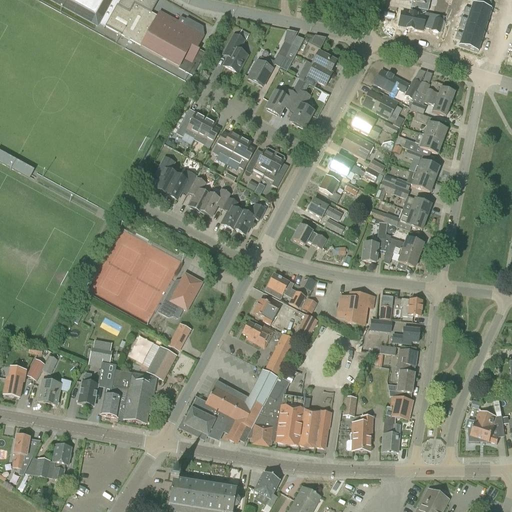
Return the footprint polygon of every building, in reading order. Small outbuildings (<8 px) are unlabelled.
[(140,48),(140,49),(192,77),(205,55),(197,50),(204,37),(202,29),(186,20),(185,22),(180,19),(178,23),(159,13),(157,18),(133,5),(128,14),(117,8),(121,0),(44,0),(97,28),(98,25),(103,28),(102,30),(104,30),(105,28),(140,48)] [(429,7),(429,0),(405,0),(405,2),(411,3),(410,9),(423,12),(425,6),(429,7)] [(491,11),(468,4),(466,9),(461,7),(459,12),(465,14),(488,22),(491,11)] [(401,14),(398,27),(422,32),(424,22),(433,24),(431,33),(439,34),(444,18),(424,14),(424,18),(401,14)] [(462,24),(484,32),(488,22),(465,14),(463,20),(457,18),(456,23),(462,24)] [(460,30),(458,35),(481,42),(484,32),(462,24),(456,23),(454,28),(460,30)] [(478,53),(481,42),(452,33),(451,38),(457,40),(455,45),(478,53)] [(237,75),(247,57),(239,53),(244,42),(233,36),(227,47),(232,50),(223,68),(237,75)] [(292,48),(286,59),(292,63),(303,41),(296,38),(291,47),(292,48)] [(292,48),(291,47),(284,43),(273,63),(269,61),(268,62),(260,58),(258,62),(257,61),(246,80),(262,89),(272,70),(274,66),(279,69),(284,59),(286,59),(292,48)] [(311,66),(331,77),(332,76),(330,75),(337,63),(318,53),(312,65),(311,66)] [(311,66),(312,65),(306,62),(296,80),(314,89),(317,84),(325,89),(331,77),(311,66)] [(403,95),(408,86),(381,72),(374,87),(391,95),(394,90),(403,95)] [(411,100),(414,93),(418,83),(413,81),(404,97),(411,100)] [(414,93),(450,107),(454,95),(453,94),(454,92),(453,90),(447,88),(446,89),(445,91),(440,90),(439,95),(434,93),(434,92),(428,90),(429,87),(421,84),(421,85),(418,83),(414,93)] [(279,118),(284,109),(288,112),(289,113),(298,97),(297,96),(299,91),(300,91),(301,90),(295,87),(292,93),(286,90),(283,97),(274,93),(265,111),(279,118)] [(298,97),(289,113),(293,115),(289,123),(304,132),(314,113),(305,109),(311,98),(300,91),(299,91),(297,96),(298,97)] [(445,119),(450,107),(414,93),(411,100),(412,100),(413,104),(410,103),(408,106),(409,107),(408,110),(410,110),(409,112),(416,114),(416,115),(422,117),(422,116),(425,107),(423,106),(423,105),(429,107),(429,106),(434,108),(432,114),(445,119)] [(388,99),(386,103),(375,97),(375,98),(369,95),(363,107),(369,110),(369,111),(388,121),(395,107),(397,103),(388,99)] [(196,136),(205,119),(195,114),(189,111),(176,135),(182,139),(184,135),(194,141),(196,137),(196,136)] [(428,119),(422,116),(422,117),(416,115),(413,122),(425,127),(428,119)] [(375,129),(372,128),(374,124),(358,116),(351,130),(367,138),(368,137),(376,141),(381,132),(375,128),(375,129)] [(396,118),(392,126),(399,130),(399,129),(403,121),(396,118)] [(196,136),(196,137),(206,142),(202,149),(208,152),(220,130),(215,127),(216,125),(205,119),(196,136)] [(394,137),(398,130),(386,123),(382,130),(394,137)] [(423,137),(442,144),(446,132),(428,125),(424,137),(423,137)] [(228,159),(240,138),(231,133),(229,136),(224,145),(218,141),(215,147),(216,147),(212,154),(217,157),(219,154),(228,159)] [(423,137),(424,137),(418,135),(414,144),(397,138),(394,147),(402,150),(402,149),(401,149),(407,151),(407,152),(415,155),(417,149),(437,156),(442,144),(423,137)] [(365,163),(372,148),(348,136),(341,149),(353,155),(353,156),(365,163)] [(245,156),(250,147),(252,144),(240,138),(228,159),(239,165),(238,168),(243,171),(250,159),(245,156)] [(251,175),(252,172),(263,177),(276,154),(268,149),(266,150),(265,151),(264,151),(262,154),(256,151),(245,172),(251,175)] [(0,164),(29,180),(34,171),(0,152),(0,164)] [(421,157),(415,155),(407,152),(404,159),(418,164),(421,157)] [(276,154),(263,177),(273,183),(271,186),(276,189),(288,168),(283,165),(285,162),(283,161),(284,160),(284,158),(276,154)] [(165,197),(176,176),(171,173),(175,164),(164,158),(153,178),(159,181),(154,191),(165,197)] [(349,173),(358,177),(361,171),(336,158),(332,165),(331,164),(328,170),(330,171),(329,171),(345,180),(349,173)] [(368,168),(383,176),(384,175),(382,174),(385,168),(372,161),(368,168)] [(416,175),(434,182),(438,170),(420,163),(416,175)] [(367,169),(364,174),(362,179),(373,185),(374,184),(378,175),(368,169),(367,169)] [(186,197),(197,178),(186,172),(182,179),(176,176),(165,197),(177,203),(181,195),(186,197)] [(429,194),(434,182),(416,175),(411,188),(429,194)] [(381,183),(409,193),(407,192),(410,185),(396,180),(385,176),(382,183),(381,183)] [(198,214),(209,194),(202,191),(206,185),(196,179),(197,178),(186,197),(187,197),(188,196),(192,198),(187,208),(198,214)] [(337,205),(341,198),(333,194),(338,185),(325,178),(318,192),(328,197),(327,199),(337,205)] [(248,189),(255,192),(257,186),(250,183),(248,189)] [(406,202),(409,193),(381,183),(378,192),(389,196),(389,195),(406,202)] [(258,184),(255,194),(261,196),(265,186),(258,184)] [(359,199),(362,194),(358,192),(358,191),(347,185),(344,191),(355,197),(359,199)] [(222,211),(230,196),(221,191),(216,199),(209,194),(198,214),(200,215),(200,214),(211,220),(217,209),(222,211)] [(232,233),(243,213),(236,209),(238,205),(229,200),(231,196),(230,196),(222,211),(227,214),(220,226),(232,233)] [(409,214),(426,220),(431,207),(408,199),(406,205),(412,208),(410,213),(409,214)] [(330,220),(334,212),(313,201),(307,213),(321,221),(324,216),(330,220)] [(243,213),(232,233),(233,233),(234,232),(245,238),(249,229),(252,231),(254,226),(252,225),(254,220),(259,223),(265,211),(254,205),(249,216),(243,213)] [(409,214),(410,213),(402,210),(398,220),(385,215),(372,210),(369,218),(371,219),(371,220),(386,226),(386,225),(395,229),(397,223),(422,232),(426,220),(409,214)] [(344,237),(347,232),(344,230),(344,229),(328,220),(324,228),(340,236),(341,235),(344,237)] [(385,236),(386,226),(371,220),(369,225),(374,227),(375,225),(378,226),(376,242),(370,241),(370,246),(363,245),(361,263),(376,265),(377,252),(382,253),(383,244),(384,235),(385,236)] [(316,236),(312,234),(299,227),(292,241),(304,248),(306,244),(321,252),(326,242),(316,236)] [(391,238),(385,236),(384,235),(383,244),(400,251),(419,258),(423,246),(406,239),(404,245),(390,240),(391,238)] [(383,244),(382,253),(385,254),(383,264),(389,266),(393,256),(395,249),(383,244)] [(345,257),(345,249),(338,249),(335,249),(335,256),(338,256),(338,257),(345,257)] [(414,270),(419,258),(400,251),(397,257),(399,258),(397,264),(414,270)] [(184,312),(188,304),(191,299),(193,300),(201,285),(184,275),(170,300),(172,305),(184,312)] [(290,299),(293,293),(286,289),(288,284),(274,276),(267,289),(281,297),(282,295),(290,299)] [(299,312),(303,304),(306,299),(294,293),(287,305),(299,312)] [(373,311),(375,299),(349,295),(348,300),(340,299),(337,319),(345,320),(344,325),(346,325),(345,333),(362,335),(363,328),(364,328),(367,310),(373,311)] [(311,315),(317,305),(307,300),(302,310),(311,315)] [(272,308),(266,304),(260,301),(252,315),(262,320),(261,322),(270,327),(279,311),(272,308)] [(403,309),(402,318),(408,319),(408,318),(420,319),(422,303),(409,302),(401,301),(401,302),(401,309),(403,309)] [(392,310),(390,309),(380,308),(378,321),(390,323),(392,310)] [(305,346),(318,323),(305,316),(293,339),(305,346)] [(418,345),(419,331),(403,329),(404,324),(374,321),(373,333),(392,335),(391,345),(411,347),(411,345),(418,345)] [(261,349),(269,335),(248,324),(242,336),(247,339),(246,341),(261,349)] [(180,326),(168,348),(178,353),(190,331),(180,326)] [(277,377),(294,342),(282,337),(265,371),(277,377)] [(45,357),(46,349),(29,347),(28,355),(45,357)] [(395,357),(396,349),(380,347),(379,355),(395,357)] [(110,352),(93,349),(91,349),(89,360),(109,364),(112,353),(110,352)] [(399,374),(396,393),(388,392),(389,398),(391,399),(392,398),(399,399),(399,394),(411,396),(414,376),(415,368),(415,369),(417,354),(398,352),(395,374),(399,374)] [(154,376),(153,378),(156,380),(163,383),(177,358),(166,353),(164,356),(160,354),(151,370),(149,374),(154,376)] [(50,376),(57,362),(49,358),(42,372),(50,376)] [(36,382),(44,366),(35,361),(26,376),(36,382)] [(24,385),(26,373),(10,370),(8,380),(6,380),(3,397),(19,400),(22,384),(24,385)] [(155,388),(156,380),(153,378),(131,374),(130,375),(114,372),(111,388),(112,388),(110,398),(103,397),(100,417),(118,420),(118,419),(123,420),(123,422),(146,426),(149,410),(151,410),(155,388)] [(246,440),(248,440),(260,419),(278,380),(263,372),(248,400),(216,384),(206,404),(196,400),(191,410),(183,426),(217,444),(223,434),(228,436),(227,437),(238,443),(239,442),(244,444),(246,440)] [(260,419),(248,440),(251,441),(250,444),(270,447),(271,444),(275,444),(275,445),(298,448),(315,451),(315,450),(324,451),(327,431),(328,431),(331,414),(308,411),(310,401),(305,400),(285,398),(286,391),(289,384),(290,385),(293,379),(283,374),(280,380),(279,379),(278,380),(260,419)] [(93,408),(97,387),(89,386),(91,376),(85,375),(83,385),(81,385),(79,396),(77,396),(76,402),(78,403),(77,405),(82,406),(82,407),(88,408),(88,407),(93,408)] [(56,408),(60,386),(41,382),(37,404),(56,408)] [(324,406),(319,405),(319,412),(331,412),(332,394),(324,394),(324,406)] [(354,419),(356,400),(344,398),(342,417),(354,419)] [(413,403),(399,399),(392,398),(391,399),(389,410),(386,409),(384,418),(408,424),(413,403)] [(479,444),(479,441),(483,443),(483,444),(489,444),(490,444),(497,446),(499,440),(497,439),(505,438),(502,417),(497,419),(479,413),(476,423),(475,423),(472,430),(468,430),(468,444),(479,444)] [(371,441),(372,419),(360,419),(360,425),(351,425),(351,438),(352,438),(352,442),(348,442),(346,443),(346,450),(347,452),(351,452),(351,453),(370,454),(370,441),(371,441)] [(399,437),(400,428),(392,427),(391,437),(382,436),(381,454),(390,455),(392,456),(395,456),(396,455),(398,455),(399,437)] [(24,475),(33,457),(27,456),(29,440),(16,438),(13,456),(14,456),(12,469),(18,471),(18,474),(24,475)] [(68,468),(71,450),(55,447),(52,464),(50,463),(37,460),(37,461),(32,460),(17,491),(21,493),(23,489),(22,489),(29,477),(52,481),(62,483),(65,467),(68,468)] [(170,496),(168,507),(170,507),(168,511),(232,511),(233,510),(234,510),(238,507),(239,502),(236,498),(235,497),(236,491),(227,489),(228,484),(179,477),(179,475),(176,474),(173,474),(170,473),(169,482),(172,482),(170,492),(170,496)] [(270,502),(273,496),(280,483),(265,475),(263,474),(262,474),(253,492),(252,493),(267,501),(270,502)] [(320,501),(320,499),(302,489),(288,511),(313,511),(312,511),(318,500),(320,501)] [(443,511),(448,502),(428,491),(417,511),(443,511)] [(502,511),(503,502),(495,502),(495,494),(491,494),(490,511),(502,511)] [(276,497),(273,496),(270,502),(267,501),(264,507),(261,511),(262,511),(269,511),(278,499),(276,497)]
